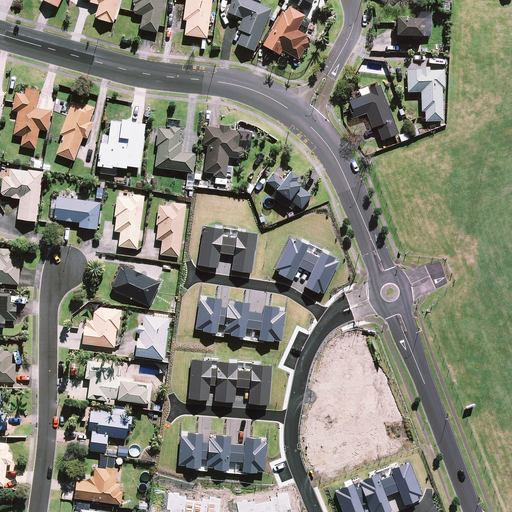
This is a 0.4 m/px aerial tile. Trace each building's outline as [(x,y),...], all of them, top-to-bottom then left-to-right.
[(43,0),(43,1),(60,9),(63,0),(43,0)] [(116,24),(122,0),(84,0),(92,2),(92,4),(100,6),(101,4),(101,5),(97,19),(100,20),(100,21),(113,24),(113,23),(116,24)] [(161,27),(166,0),(135,0),(135,4),(137,7),(135,13),(136,13),(137,15),(144,17),(142,30),(159,34),(161,27)] [(209,40),(214,0),(187,0),(188,2),(185,21),(189,22),(187,37),(209,40)] [(273,10),(249,0),(234,0),(229,14),(245,20),(240,31),(244,33),(239,45),(256,52),(273,10)] [(284,13),(265,46),(282,56),(284,52),(300,61),(307,50),(311,49),(309,40),(307,40),(309,37),(299,31),(307,17),(291,8),(287,14),(284,13)] [(399,19),(398,45),(413,46),(413,37),(432,38),(433,14),(419,13),(419,20),(399,19)] [(422,71),(408,71),(409,94),(422,93),(423,113),(427,113),(427,123),(445,122),(444,89),(447,89),(446,71),(431,72),(431,68),(422,69),(422,71)] [(372,94),(351,102),(354,109),(351,110),(355,120),(368,115),(374,129),(379,128),(383,141),(399,135),(382,86),(371,90),(372,94)] [(20,113),(16,136),(25,138),(23,148),(38,151),(41,131),(50,133),(54,112),(39,109),(42,92),(28,90),(27,96),(18,94),(14,112),(20,113)] [(85,107),(74,103),(62,136),(65,137),(58,155),(76,162),(86,138),(89,140),(95,124),(92,123),(97,109),(86,105),(85,107)] [(123,123),(113,122),(110,145),(102,144),(99,168),(115,170),(115,168),(129,170),(129,167),(142,169),(147,126),(133,124),(134,122),(124,121),(123,123)] [(419,135),(416,123),(410,125),(413,137),(419,135)] [(160,148),(157,169),(195,173),(197,155),(183,153),(184,143),(181,143),(183,130),(172,128),(171,131),(160,129),(158,148),(160,148)] [(242,132),(207,128),(205,146),(209,147),(206,173),(216,174),(215,177),(228,179),(231,158),(239,159),(242,132)] [(410,139),(407,132),(398,137),(401,143),(410,139)] [(39,223),(46,173),(30,171),(29,172),(12,170),(11,178),(8,178),(5,180),(3,193),(5,197),(14,198),(14,199),(22,200),(19,220),(39,223)] [(275,174),(268,183),(304,210),(314,196),(301,187),(304,183),(299,179),(299,178),(292,173),(285,182),(275,174)] [(140,250),(147,197),(132,195),(132,200),(119,198),(116,218),(118,218),(116,233),(122,233),(120,247),(140,250)] [(99,231),(103,204),(59,198),(56,220),(82,224),(81,228),(99,231)] [(181,258),(188,205),(174,203),(173,208),(161,206),(158,226),(160,226),(158,241),(164,242),(162,256),(181,258)] [(0,284),(21,286),(22,266),(19,263),(20,254),(13,254),(13,253),(11,250),(3,250),(0,252),(0,284)] [(150,307),(161,283),(126,267),(122,268),(113,287),(115,291),(150,307)] [(0,328),(7,328),(7,321),(18,322),(19,305),(12,304),(12,295),(0,294),(0,328)] [(95,313),(94,322),(93,320),(87,325),(88,327),(86,326),(84,344),(116,348),(118,331),(120,331),(123,309),(101,307),(95,313)] [(137,357),(165,360),(170,320),(145,316),(144,326),(139,326),(138,334),(141,334),(140,339),(139,339),(137,357)] [(0,382),(17,383),(17,364),(14,364),(14,356),(11,352),(6,352),(6,348),(0,347),(0,382)] [(91,380),(89,399),(108,401),(108,398),(151,404),(154,385),(135,382),(136,380),(115,377),(116,365),(88,361),(86,379),(91,380)] [(0,430),(9,431),(10,414),(3,414),(4,393),(0,392),(0,430)] [(133,417),(92,411),(90,431),(93,432),(91,451),(107,453),(109,437),(128,440),(129,431),(131,431),(133,417)] [(0,486),(7,487),(9,466),(11,466),(14,463),(15,456),(13,453),(11,453),(11,447),(9,444),(1,443),(0,444),(0,486)] [(405,465),(390,470),(392,476),(398,492),(404,506),(418,501),(417,498),(422,497),(409,464),(405,466),(405,465)] [(94,476),(88,480),(89,482),(78,481),(76,499),(122,505),(124,492),(122,492),(123,484),(117,484),(119,469),(107,467),(107,469),(101,468),(96,468),(95,478),(94,476)] [(362,482),(359,483),(360,488),(366,504),(369,511),(388,511),(391,511),(385,497),(379,481),(377,475),(362,481),(362,482)] [(398,492),(392,476),(386,479),(392,494),(398,492)] [(385,497),(392,494),(386,479),(379,481),(385,497)] [(338,491),(334,493),(341,511),(363,511),(361,506),(355,490),(353,484),(338,490),(338,491)] [(360,488),(355,490),(361,506),(366,504),(360,488)]
